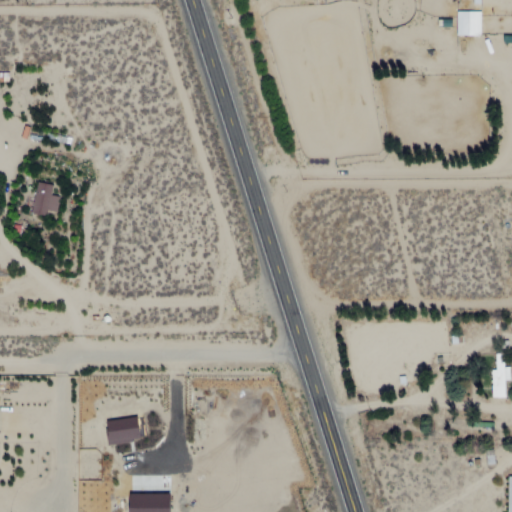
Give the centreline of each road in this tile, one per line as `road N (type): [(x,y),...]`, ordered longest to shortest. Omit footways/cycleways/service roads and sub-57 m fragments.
road 1 (primary): [(191,0),(355,511)]
road 2 (residential): [(307,358),(72,363)]
